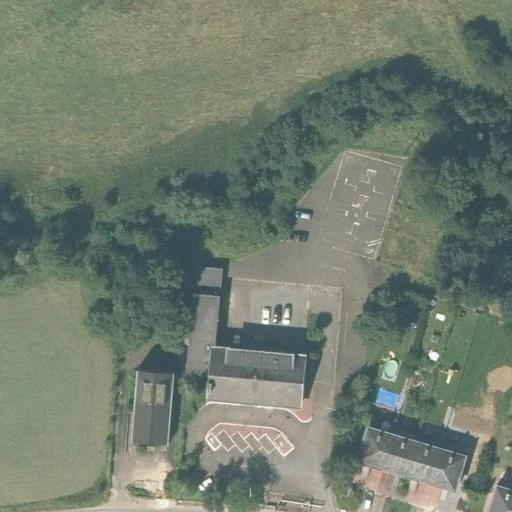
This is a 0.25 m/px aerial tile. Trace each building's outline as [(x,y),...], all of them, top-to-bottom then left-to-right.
[(202,401),(199,426),(291,433),(295,379),(207,372),(214,294),(187,291),(177,400),(202,401)] [(127,394),(121,467),(160,470),(165,398),(127,394)] [(386,460),(362,453),(351,489),(376,496),(386,460)] [(376,496),(401,503),(411,468),(386,460),(376,496)] [(401,503),(424,510),(435,475),(411,468),(401,503)] [(424,510),(429,511),(452,511),(461,483),(435,475),(424,510)]
